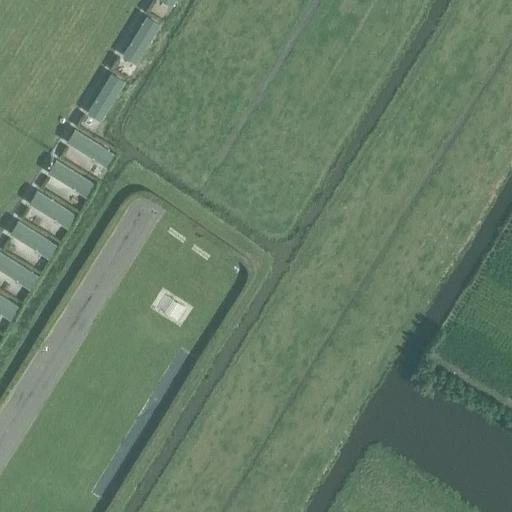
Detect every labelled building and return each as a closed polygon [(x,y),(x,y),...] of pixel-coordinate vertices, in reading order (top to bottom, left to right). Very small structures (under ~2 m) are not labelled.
[(122,56),(136,64),(157,28),(144,20),(122,56)] [(87,112),(101,120),(122,85),(109,76),(87,112)] [(77,132),(69,145),(104,168),(113,154),(77,132)] [(57,163),(49,176),(84,198),(93,185),(57,163)] [(36,193),(27,206),(63,228),(71,215),(36,193)] [(17,223),(9,236),(44,258),(52,245),(17,223)] [(0,254),(0,272),(25,288),(33,275),(0,254)] [(0,297),(0,315),(6,319),(14,306),(0,297)]
